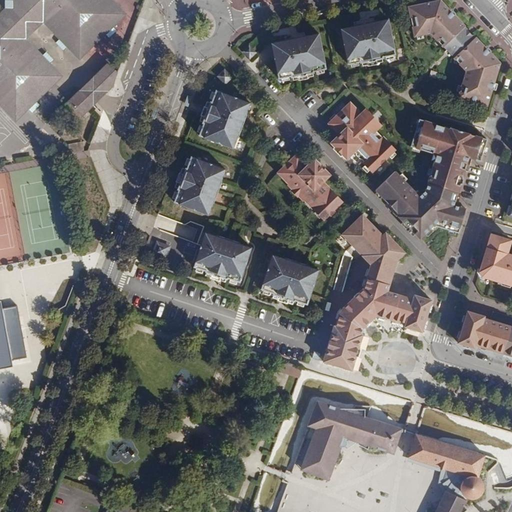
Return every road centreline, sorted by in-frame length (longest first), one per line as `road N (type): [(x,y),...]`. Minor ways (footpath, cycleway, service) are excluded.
road 1 (residential): [(14,511),(191,50)]
road 2 (residential): [(511,99),(437,347),(511,375)]
road 3 (residential): [(216,45),(311,142)]
